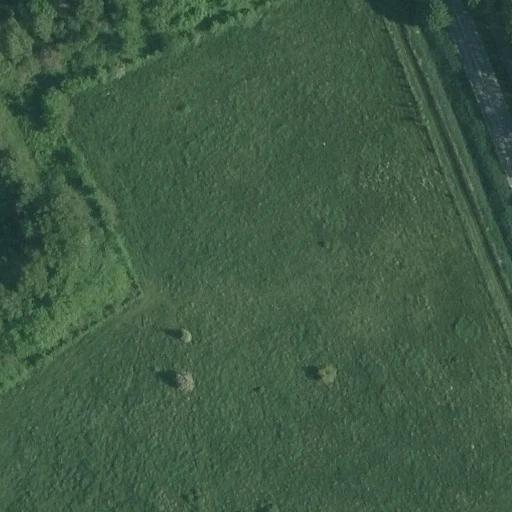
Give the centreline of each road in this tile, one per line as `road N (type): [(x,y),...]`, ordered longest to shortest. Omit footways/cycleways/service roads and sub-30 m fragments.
road 1 (tertiary): [(511,159),(449,0)]
road 2 (track): [(0,291),(24,272),(23,232),(0,178)]
